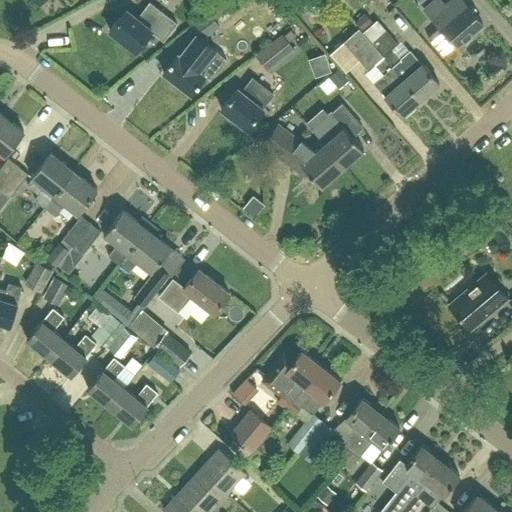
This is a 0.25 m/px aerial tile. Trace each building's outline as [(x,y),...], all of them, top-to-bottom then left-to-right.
[(466,4),(463,0),(450,0),(446,4),(442,0),(433,0),(425,8),(440,26),(428,37),(443,54),(455,45),(456,46),(483,23),(467,4),(466,4)] [(175,22),(150,2),(137,17),(125,8),(109,29),(135,50),(151,29),(163,38),(175,22)] [(176,38),(184,48),(201,36),(203,39),(219,27),(214,20),(228,9),(223,2),(176,38)] [(362,32),(421,99),(439,83),(422,62),(421,63),(409,50),(400,58),(391,48),(397,43),(376,19),(362,32)] [(295,35),(289,27),(254,55),(267,70),(293,49),(288,42),(295,35)] [(356,54),(368,68),(373,63),(383,75),(374,82),(385,95),(402,115),(421,99),(362,32),(348,44),(356,54)] [(199,59),(185,49),(180,56),(177,53),(162,71),(190,93),(204,75),(193,66),(199,59)] [(273,94),(252,77),(242,91),(237,87),(221,108),(247,129),(263,108),(262,107),(273,94)] [(315,132),(320,138),(344,166),(364,148),(349,132),(359,123),(346,108),(336,117),(335,116),(315,132)] [(0,111),(0,152),(4,155),(23,130),(0,111)] [(280,150),(300,165),(302,163),(321,186),(344,166),(320,138),(308,149),(312,152),(309,155),(297,146),(301,141),(277,123),(265,138),(280,150)] [(44,207),(72,170),(50,152),(30,177),(31,179),(27,184),(38,193),(33,199),(44,207)] [(0,167),(0,187),(17,166),(7,158),(0,167)] [(17,166),(0,187),(0,190),(8,197),(27,173),(17,166)] [(95,188),(72,170),(44,207),(53,215),(62,203),(75,213),(95,188)] [(117,263),(145,228),(121,209),(111,222),(112,223),(103,235),(115,244),(106,255),(117,263)] [(72,246),(90,223),(81,215),(46,258),(55,266),(72,246)] [(100,231),(90,223),(72,246),(82,254),(100,231)] [(145,228),(117,263),(127,271),(136,260),(148,270),(157,258),(159,260),(169,247),(145,228)] [(52,270),(36,261),(24,283),(40,292),(52,270)] [(168,273),(158,265),(133,296),(144,304),(168,273)] [(228,292),(198,268),(186,283),(175,274),(157,297),(176,312),(190,294),(212,312),(228,292)] [(506,296),(486,272),(449,304),(469,327),(506,296)] [(69,285),(54,276),(43,296),(58,305),(69,285)] [(6,289),(0,287),(0,322),(11,326),(18,302),(17,302),(22,287),(9,283),(6,289)] [(128,306),(117,319),(109,313),(91,335),(105,346),(123,324),(127,327),(137,314),(128,306)] [(49,358),(64,338),(53,329),(63,317),(52,308),(42,321),(42,320),(26,339),(49,358)] [(158,340),(137,321),(132,327),(152,346),(154,344),(179,366),(189,354),(165,332),(158,340)] [(136,337),(123,326),(107,347),(120,357),(136,337)] [(64,338),(49,358),(71,376),(86,357),(85,356),(95,343),(85,334),(75,347),(64,338)] [(177,368),(147,342),(140,351),(150,359),(146,364),(158,374),(154,378),(162,385),(166,380),(166,381),(177,368)] [(287,407),(320,364),(301,350),(292,361),(283,353),(266,375),(286,391),(279,401),(287,407)] [(109,407),(125,388),(114,379),(124,366),(113,357),(103,370),(102,369),(87,388),(109,407)] [(320,364),(287,407),(295,413),(295,412),(305,420),(297,430),(308,439),(322,422),(311,413),(322,399),(322,400),(339,379),(320,364)] [(135,397),(125,388),(109,407),(131,425),(146,407),(145,407),(156,393),(146,384),(135,397)] [(341,461),(380,411),(361,397),(345,417),(355,425),(332,454),(341,461)] [(271,426),(250,410),(230,436),(233,439),(228,446),(242,457),(248,450),(251,452),(271,426)] [(399,426),(380,411),(341,461),(349,467),(372,438),(383,446),(399,426)] [(334,431),(322,422),(310,440),(321,448),(334,431)] [(390,504),(399,510),(440,458),(421,444),(405,465),(415,472),(390,504)] [(218,450),(199,469),(225,493),(244,473),(218,450)] [(440,458),(399,510),(401,511),(410,511),(421,499),(430,506),(441,493),(442,494),(458,473),(440,458)] [(381,469),(370,461),(355,482),(366,490),(381,469)] [(206,511),(207,511),(225,493),(199,469),(181,489),(206,511)] [(166,511),(206,511),(181,489),(163,509),(166,511)] [(496,511),(498,510),(478,494),(476,494),(461,511),(496,511)] [(446,511),(448,510),(435,501),(426,511),(446,511)]
